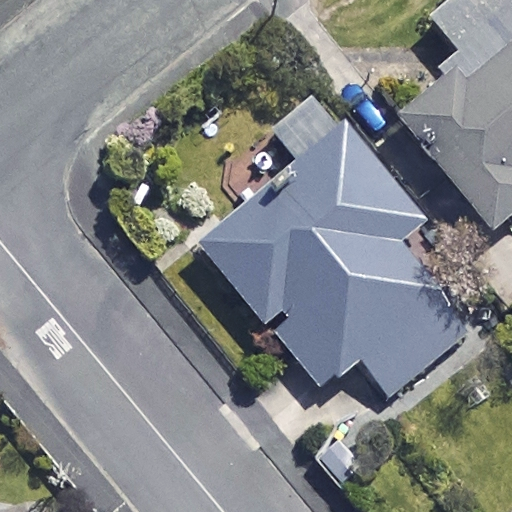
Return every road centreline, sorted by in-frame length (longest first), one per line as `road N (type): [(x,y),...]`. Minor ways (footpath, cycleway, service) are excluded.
road 1 (residential): [(220,511),(0,246)]
road 2 (residential): [(145,0),(0,120)]
